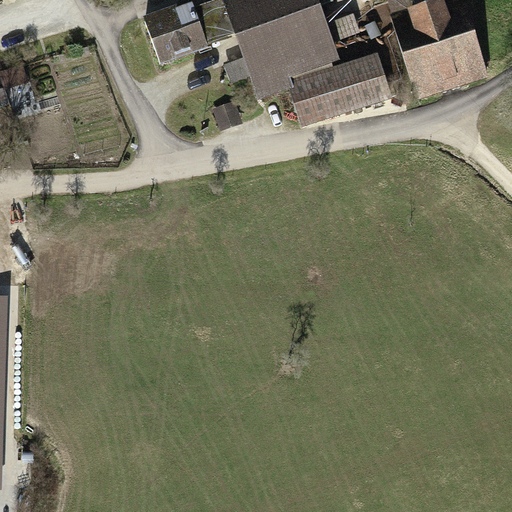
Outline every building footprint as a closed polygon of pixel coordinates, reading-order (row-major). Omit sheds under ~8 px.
[(318,0),(222,0),(223,3),(237,40),(260,105),(291,93),(289,86),(343,68),(334,45),(328,27),(318,0)] [(463,0),(443,0),(391,17),(419,105),(426,102),(489,82),(463,0)] [(223,3),(195,14),(208,50),(237,40),(223,3)] [(192,6),(144,23),(162,71),(209,54),(208,50),(195,14),(192,6)] [(356,17),(328,27),(334,45),(362,35),(356,17)] [(291,93),(304,132),(394,102),(379,56),(343,68),(289,86),(291,93)] [(6,90),(6,93),(9,92),(30,85),(24,67),(0,74),(6,90)] [(6,93),(6,90),(0,91),(0,101),(2,107),(12,103),(9,92),(6,93)] [(237,103),(214,111),(222,134),(233,130),(245,126),(237,103)] [(0,485),(4,486),(9,294),(0,294),(0,485)]
